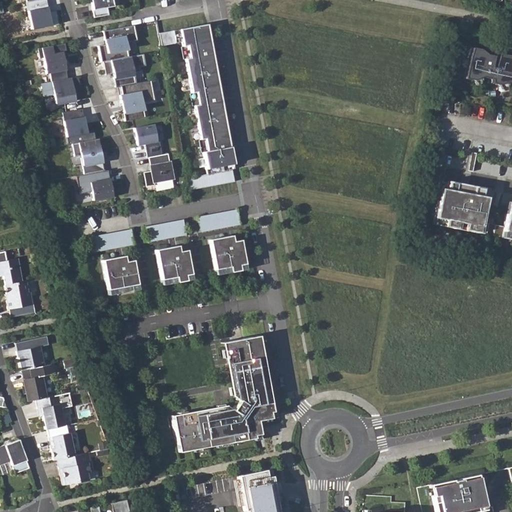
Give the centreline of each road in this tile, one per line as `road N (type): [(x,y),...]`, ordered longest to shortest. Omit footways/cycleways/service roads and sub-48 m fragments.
road 1 (residential): [(318,426),(290,380),(252,196)]
road 2 (residential): [(73,29),(116,134),(138,216)]
road 3 (residential): [(252,196),(214,2)]
road 4 (tertiary): [(511,393),(352,430)]
road 5 (tertiary): [(358,449),(511,417)]
road 6 (residential): [(0,366),(43,493),(40,511)]
road 7 (residential): [(73,29),(214,2)]
